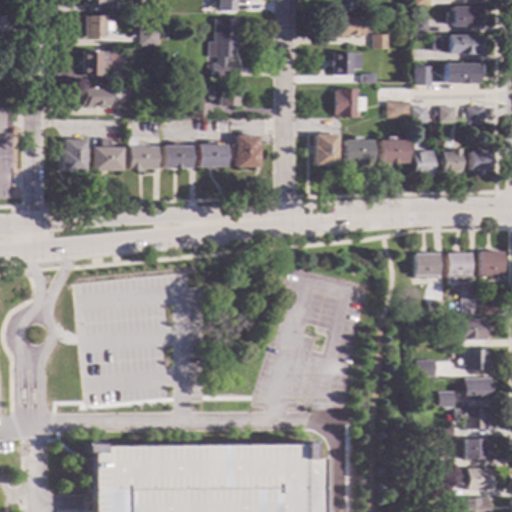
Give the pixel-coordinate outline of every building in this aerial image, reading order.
[(228,0),(228,11),(210,11),(210,0),(228,0)] [(354,0),(355,11),(330,11),(330,0),(354,0)] [(428,0),(428,8),(412,8),(412,0),(428,0)] [(124,4),(124,15),(110,14),(110,4),(124,4)] [(475,29),(443,29),(443,25),(439,25),(439,14),(443,14),(443,10),(474,10),(475,29)] [(99,23),(107,23),(107,33),(98,33),(98,37),(75,37),(75,18),(98,18),(99,23)] [(358,39),(329,38),(329,20),(359,21),(358,39)] [(423,21),(422,36),(406,36),(406,20),(423,21)] [(233,49),(227,49),(227,60),(222,60),(222,81),(204,81),(204,74),(199,74),(199,65),(210,65),(210,58),(202,58),(202,43),(207,43),(207,21),(232,21),(233,49)] [(151,49),(132,49),(132,30),(151,30),(151,49)] [(381,51),(366,52),(366,37),(381,37),(381,51)] [(474,55),(470,55),(470,57),(437,57),(437,52),(424,52),(424,38),(474,38),(474,55)] [(101,63),(94,63),(94,77),(77,77),(77,53),(101,53),(101,63)] [(354,70),(345,70),(345,77),(327,77),(327,54),(354,54),(354,70)] [(474,75),(469,75),(469,86),(435,86),(435,67),(474,67),(474,75)] [(425,88),(408,88),(408,68),(425,69),(425,88)] [(123,74),(122,85),(107,84),(107,74),(123,74)] [(370,76),(370,85),(354,85),(355,76),(370,76)] [(232,108),(212,109),(212,101),(202,101),(202,88),(231,87),(232,108)] [(104,108),(76,107),(77,89),(104,89),(104,108)] [(349,100),(358,100),(358,112),(349,112),(349,120),(330,119),(330,117),(327,117),(327,95),(329,95),(329,90),(349,91),(349,100)] [(203,120),(187,121),(187,104),(202,104),(203,120)] [(403,120),(379,120),(379,105),(403,105),(403,120)] [(126,107),(126,117),(111,117),(111,107),(126,107)] [(421,126),(405,125),(405,109),(421,109),(421,126)] [(447,125),(430,125),(431,109),(447,110),(447,125)] [(476,127),(457,126),(458,109),(477,109),(476,127)] [(240,122),(239,138),(250,138),(250,150),(252,150),(252,169),(227,169),(228,121),(240,122)] [(330,168),(306,168),(306,148),(306,136),(329,136),(330,168)] [(131,149),(149,149),(148,171),(121,171),(121,139),(131,139),(131,149)] [(78,173),(55,173),(56,153),(57,153),(57,140),(79,140),(78,173)] [(401,164),(372,164),(372,140),(401,140),(401,164)] [(366,164),(337,165),(336,143),(366,142),(366,164)] [(184,171),(156,171),(155,147),(183,147),(184,171)] [(219,170),(190,169),(191,147),(219,147),(219,170)] [(114,173),(84,172),(85,150),(112,150),(114,150),(114,173)] [(451,177),(431,177),(431,155),(440,155),(440,151),(450,151),(451,177)] [(424,179),(405,179),(405,153),(424,153),(424,179)] [(480,174),(475,174),(475,181),(464,181),(464,174),(460,174),(460,154),(480,154),(480,174)] [(496,277),(471,278),(470,254),(495,253),(496,277)] [(462,278),(450,278),(450,286),(443,286),(443,278),(440,278),(439,255),(461,254),(462,278)] [(430,280),(406,281),(406,257),(429,257),(430,280)] [(468,314),(456,314),(455,300),(468,300),(468,314)] [(490,315),(471,315),(471,302),(490,302),(490,315)] [(437,318),(422,318),(422,303),(437,303),(437,318)] [(479,325),(485,325),(485,335),(479,335),(479,341),(455,341),(455,320),(479,320),(479,325)] [(445,350),(433,351),(432,342),(445,341),(445,350)] [(480,357),(482,357),(482,365),(480,365),(480,370),(456,370),(456,353),(456,351),(480,351),(480,357)] [(410,378),(429,378),(429,362),(409,362),(410,378)] [(446,381),(433,381),(433,371),(446,371),(446,381)] [(483,400),(457,400),(457,380),(483,380),(483,400)] [(446,410),(432,410),(432,395),(446,395),(446,410)] [(481,415),(486,415),(486,425),(480,425),(480,430),(456,431),(456,424),(448,424),(448,410),(481,410),(481,415)] [(446,430),(446,439),(434,440),(433,430),(446,430)] [(480,445),(485,445),(485,454),(481,454),(480,460),(457,460),(457,440),(480,440),(480,445)] [(76,446),(290,442),(301,442),(301,459),(322,459),(323,511),(83,511),(83,502),(82,453),(76,453),(76,446)] [(434,470),(417,470),(417,452),(434,452),(434,470)] [(482,478),(486,478),(486,491),(460,491),(460,486),(455,486),(455,477),(460,477),(460,470),(482,470),(482,478)] [(443,498),(425,500),(425,496),(421,497),(420,488),(424,488),(424,485),(442,484),(443,498)] [(480,506),(484,506),(484,511),(458,511),(458,500),(480,500),(480,506)]
